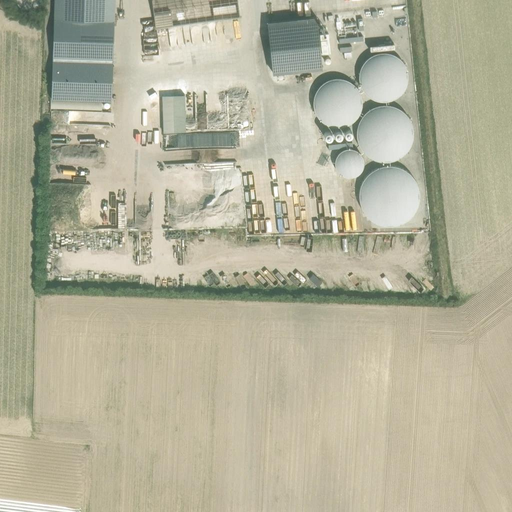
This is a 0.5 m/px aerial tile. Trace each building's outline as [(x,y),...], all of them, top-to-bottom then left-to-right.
[(14,0),(15,1),(16,3),(17,4),(18,5),(19,6),(20,7),(21,7),(22,8),(24,9),(25,9),(27,9),(28,9),(30,9),(31,9),(32,9),(34,8),(35,7),(36,7),(38,6),(39,5),(40,4),(41,3),(41,1),(42,0),(41,0),(14,0)] [(112,101),(114,21),(114,0),(54,0),(52,99),(112,101)] [(240,17),(237,0),(151,0),(155,28),(240,17)] [(316,17),(268,22),(273,73),(322,68),(316,17)] [(322,53),(330,52),(328,32),(320,33),(322,53)] [(157,38),(146,38),(146,57),(158,56),(157,38)] [(359,74),(359,77),(359,80),(359,83),(360,86),(362,89),(364,91),(366,94),(368,96),(370,98),(373,99),(376,100),(379,101),(382,101),(386,101),(389,100),(392,100),(395,98),(397,97),(400,95),(402,92),(404,90),(405,87),(407,84),(407,81),(408,78),(408,75),(407,71),(406,68),(405,66),(404,63),(402,60),(399,58),(397,56),(394,54),(391,53),(388,52),(385,52),(382,52),(379,52),(376,53),(373,54),(370,56),(368,57),(365,60),(363,62),(362,65),(360,67),(359,70),(359,74)] [(313,98),(313,101),(313,104),(313,107),(314,110),(315,113),(317,116),(319,118),(321,120),(323,122),(326,124),(329,125),(332,126),(335,127),(338,127),(341,126),(344,126),(347,124),(350,123),(352,121),(355,119),(357,117),(359,114),(360,111),(361,108),(361,105),(362,102),(361,98),(361,95),(360,92),(358,89),(356,87),(354,84),(352,82),(349,81),(346,79),(343,78),(340,78),(337,77),(334,78),(331,78),(328,79),(325,81),(322,82),(320,84),(318,87),(316,89),(315,92),(314,95),(313,98)] [(186,132),(185,95),(162,95),(163,132),(186,132)] [(356,128),(356,132),(356,135),(357,138),(358,142),(359,145),(360,148),(362,151),(365,153),(367,155),(370,157),(373,159),(376,160),(379,161),(383,161),(386,161),(390,161),(393,160),(396,159),(399,157),(402,156),(404,153),(407,151),(409,148),(410,145),(412,142),(413,139),(413,136),(413,132),(413,129),(412,126),(411,122),(410,119),(408,116),(406,114),(404,111),(401,109),(398,108),(395,106),(392,105),(389,104),(385,104),(382,104),(378,105),(375,106),(372,107),(369,109),(366,111),(364,113),(362,116),(360,119),(358,122),(357,125),(356,128)] [(335,159),(334,162),(334,164),(335,167),(336,169),(337,171),(338,173),(340,174),(342,176),(345,177),(347,177),(349,177),(352,177),(354,176),(356,175),(358,174),(360,172),(362,170),(363,168),(363,166),(364,163),(364,161),(363,158),(362,156),(361,154),(359,152),(358,150),(355,149),(353,148),(351,148),(348,148),(346,148),(344,149),(341,150),(339,151),(338,153),(336,155),(335,157),(335,159)] [(196,150),(165,150),(165,163),(196,163),(196,150)] [(252,162),(242,162),(243,176),(253,175),(252,162)] [(359,193),(359,196),(359,200),(360,203),(361,206),(362,209),(364,212),(366,215),(368,217),(371,220),(374,222),(377,223),(380,224),(384,225),(387,226),(390,226),(394,225),(397,224),(401,223),(404,222),(407,220),(410,218),(412,215),(414,212),(416,209),(417,206),(419,203),(419,200),(420,196),(419,193),(419,189),(418,186),(417,182),(415,179),(413,176),(411,174),(408,171),(405,169),(402,168),(399,166),(396,165),(392,165),(389,165),(385,165),(382,166),(379,167),(375,168),(372,170),(370,172),(367,174),(365,177),(363,180),(361,183),(360,186),(359,189),(359,193)] [(338,200),(314,201),(315,214),(338,213),(338,200)]
